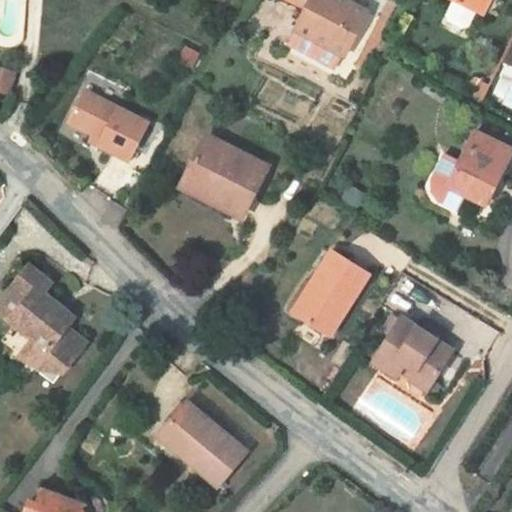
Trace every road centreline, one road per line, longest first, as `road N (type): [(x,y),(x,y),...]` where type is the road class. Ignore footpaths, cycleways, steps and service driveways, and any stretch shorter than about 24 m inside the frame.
road 1 (unclassified): [(30,174),(161,305),(319,433)]
road 2 (unclassified): [(511,356),(423,506)]
road 3 (unclassified): [(319,433),(423,506)]
